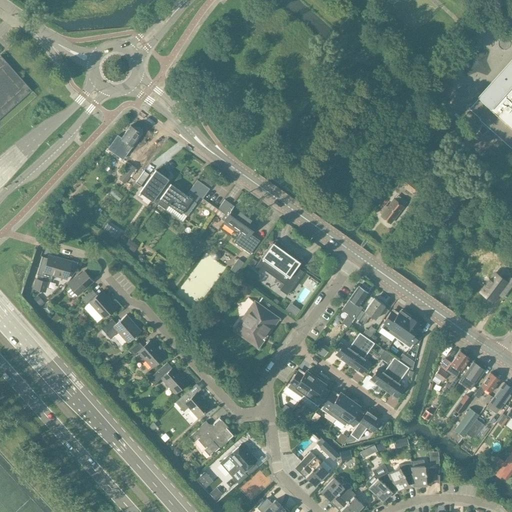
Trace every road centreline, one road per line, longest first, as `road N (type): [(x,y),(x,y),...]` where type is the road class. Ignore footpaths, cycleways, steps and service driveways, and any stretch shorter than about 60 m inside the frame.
road 1 (residential): [(269,413),(240,415),(143,306),(127,301),(97,258),(44,244)]
road 2 (tertiary): [(357,256),(227,165),(133,80)]
road 3 (secondary): [(178,511),(0,311)]
road 4 (secondary): [(0,364),(133,511)]
road 5 (tertiary): [(500,355),(357,256)]
road 6 (tertiary): [(0,198),(109,89)]
road 7 (tertiary): [(96,79),(0,175)]
road 8 (residential): [(386,511),(434,498),(501,511)]
